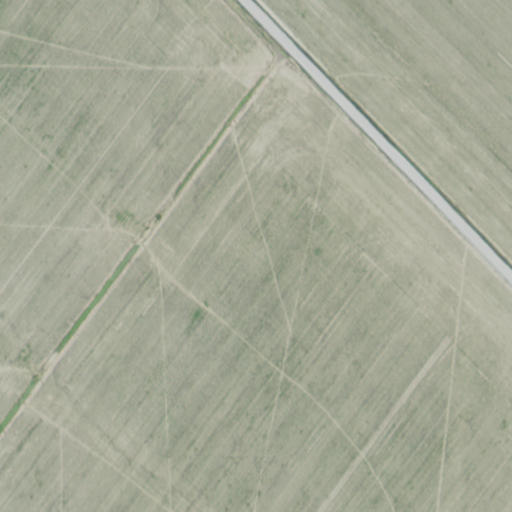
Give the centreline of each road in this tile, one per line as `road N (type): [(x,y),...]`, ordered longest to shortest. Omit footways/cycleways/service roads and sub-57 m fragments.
road 1 (residential): [(511,278),(376,136)]
road 2 (residential): [(376,136),(246,0)]
